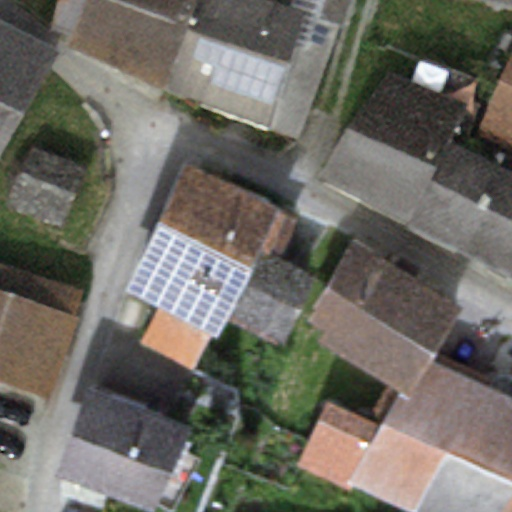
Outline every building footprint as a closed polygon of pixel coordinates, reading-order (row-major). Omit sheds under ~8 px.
[(92,0),(67,59),(161,114),(204,2),(204,0),(92,0)] [(350,0),(204,0),(204,2),(305,38),(337,47),(350,0)] [(511,0),(411,0),(511,24),(511,0)] [(305,38),(204,2),(161,114),(266,156),(305,38)] [(0,177),(58,74),(0,41),(0,177)] [(511,66),(475,144),(511,161),(511,66)] [(387,89),(321,187),(408,244),(444,160),(463,118),(387,89)] [(89,180),(34,155),(7,212),(62,238),(89,180)] [(471,273),(511,201),(511,193),(444,160),(408,244),(471,273)] [(283,209),(183,163),(157,221),(250,271),(283,209)] [(511,201),(471,273),(511,296),(511,201)] [(288,213),(233,320),(281,347),(317,279),(281,261),(302,219),(288,213)] [(250,271),(157,221),(124,289),(158,308),(139,343),(194,370),(209,334),(216,338),(250,271)] [(456,305),(350,240),(305,318),(324,328),(316,341),(401,390),(456,305)] [(77,305),(0,275),(0,398),(45,414),(77,305)] [(511,511),(511,401),(427,361),(360,482),(420,511),(511,511)] [(178,419),(88,387),(58,474),(148,506),(178,419)] [(323,402),(294,465),(347,489),(375,426),(323,402)]
